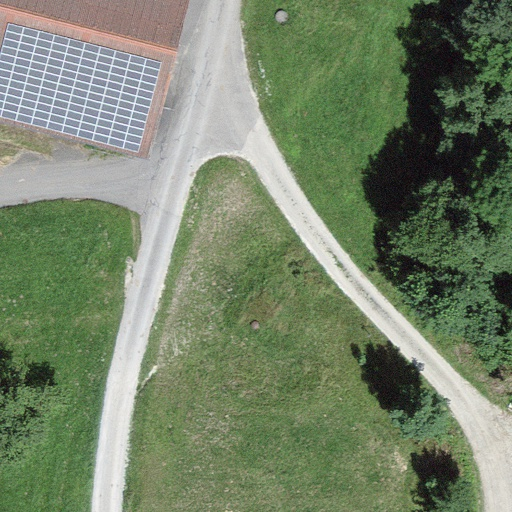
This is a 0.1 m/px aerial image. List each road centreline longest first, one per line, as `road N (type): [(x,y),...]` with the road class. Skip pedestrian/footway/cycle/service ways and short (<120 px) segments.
road 1 (track): [(205,94),(269,160),(400,329),(492,418),(508,511)]
road 2 (unclassified): [(221,0),(214,67),(142,280),(116,450)]
